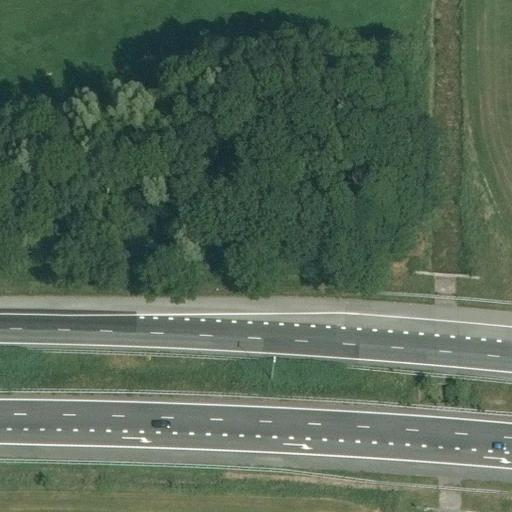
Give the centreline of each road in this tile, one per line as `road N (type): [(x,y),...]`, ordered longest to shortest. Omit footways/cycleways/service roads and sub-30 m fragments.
road 1 (motorway): [(511,359),(0,329)]
road 2 (motorway): [(0,414),(511,439)]
